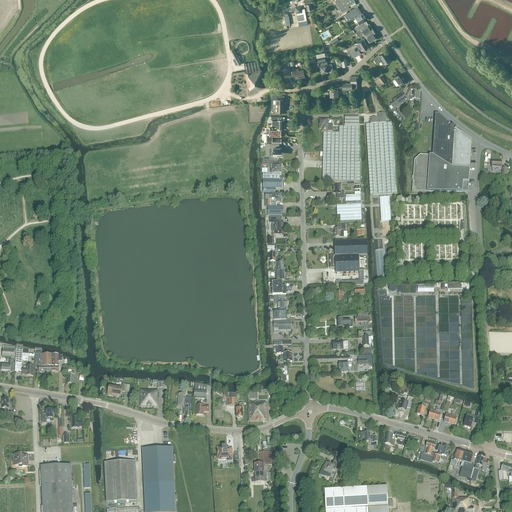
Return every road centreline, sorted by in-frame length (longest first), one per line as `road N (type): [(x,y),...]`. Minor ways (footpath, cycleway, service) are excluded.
road 1 (unclassified): [(309,411),(301,99),(306,89),(351,71),(387,38)]
road 2 (track): [(227,80),(203,101),(106,127),(71,121),(41,74),(42,52),(75,12),(101,0)]
road 3 (unclassified): [(309,411),(264,429),(204,429),(0,387)]
road 4 (unclassified): [(492,452),(476,198),(482,140)]
road 5 (unclassified): [(492,452),(350,412),(309,411)]
road 6 (tertiary): [(387,38),(428,96),(482,140)]
